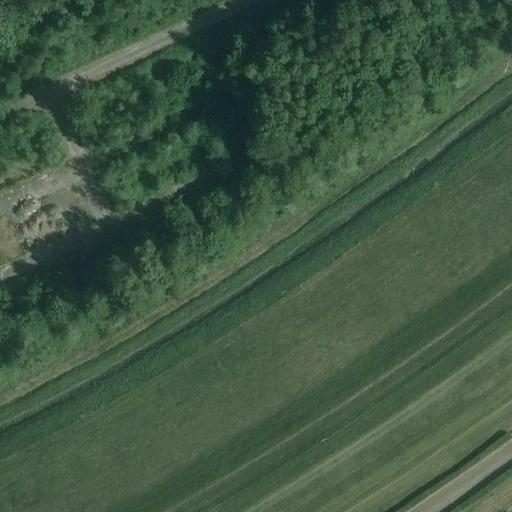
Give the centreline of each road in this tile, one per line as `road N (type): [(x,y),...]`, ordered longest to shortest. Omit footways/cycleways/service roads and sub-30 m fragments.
road 1 (track): [(256,511),(511,339)]
road 2 (track): [(254,0),(0,117)]
road 3 (track): [(237,165),(0,276)]
road 4 (track): [(0,206),(198,116)]
road 5 (track): [(50,94),(109,227)]
